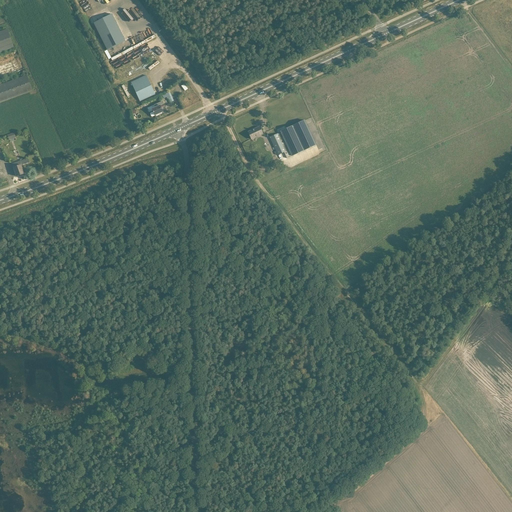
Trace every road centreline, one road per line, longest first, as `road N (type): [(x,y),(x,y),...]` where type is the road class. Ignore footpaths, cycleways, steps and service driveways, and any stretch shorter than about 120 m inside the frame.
road 1 (unclassified): [(195,511),(182,139)]
road 2 (track): [(319,511),(419,422),(409,372),(325,267)]
road 3 (primary): [(177,130),(384,33)]
road 4 (primary): [(0,200),(177,130)]
road 5 (track): [(325,267),(247,163),(220,110)]
